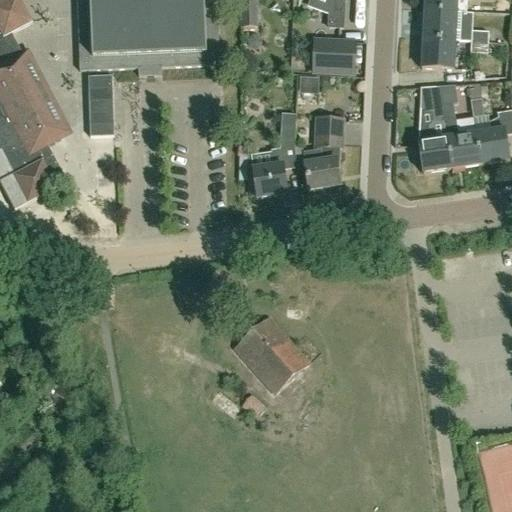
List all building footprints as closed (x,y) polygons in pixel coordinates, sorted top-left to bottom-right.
[(0,0),(0,183),(15,213),(68,185),(45,143),(64,133),(26,61),(25,62),(12,36),(33,25),(19,0),(0,0)] [(138,72),(138,81),(161,80),(161,71),(220,69),(217,0),(76,0),(79,74),(88,74),(112,73),(138,72)] [(256,0),(240,0),(241,31),(258,30),(257,8),(260,8),(260,1),(257,1),(256,0)] [(343,0),(311,0),(309,7),(329,12),(328,30),(343,31),(343,0)] [(425,0),(424,14),(457,15),(466,16),(467,0),(425,0)] [(457,15),(424,14),(423,43),(455,45),(456,33),(457,15)] [(471,45),(488,46),(488,35),(471,34),(471,45)] [(455,45),(423,43),(421,73),(454,74),(455,55),(455,45)] [(315,44),(313,78),(356,80),(357,46),(315,44)] [(488,46),(471,45),(470,56),(487,56),(488,46)] [(112,85),(112,79),(88,80),(90,140),(114,139),(112,85)] [(301,95),(320,95),(320,79),(301,79),(301,95)] [(482,101),(481,87),(473,88),(474,102),(470,103),(473,119),(484,117),(482,101)] [(481,168),(476,136),(459,138),(453,107),(457,106),(454,89),(440,91),(452,172),(481,168)] [(452,172),(440,91),(420,91),(420,112),(432,110),(434,124),(429,128),(431,142),(418,144),(423,177),(452,172)] [(476,136),(481,168),(510,163),(506,138),(511,137),(511,112),(497,115),(500,132),(476,136)] [(284,172),(290,171),(298,170),(295,150),(296,118),(281,118),(280,152),(271,154),(271,156),(273,171),(254,174),(255,181),(255,185),(248,186),(250,199),(257,198),(258,201),(288,197),(284,172)] [(340,189),(338,175),(339,152),(342,152),(343,124),(317,123),(315,150),(318,150),(317,155),(303,157),(308,194),(340,189)]
